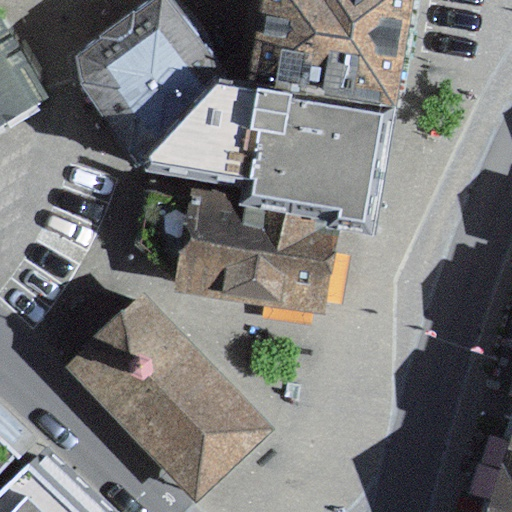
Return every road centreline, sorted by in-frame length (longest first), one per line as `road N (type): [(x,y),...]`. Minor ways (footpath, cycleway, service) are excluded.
road 1 (primary): [(402,511),(469,267),(511,166)]
road 2 (secondary): [(0,354),(160,511)]
